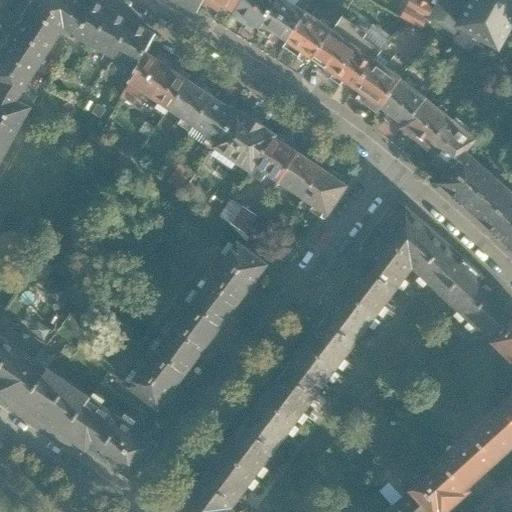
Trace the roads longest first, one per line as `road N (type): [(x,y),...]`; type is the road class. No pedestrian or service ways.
road 1 (residential): [(133,511),(391,164)]
road 2 (residential): [(391,164),(138,0)]
road 3 (residential): [(133,511),(0,420)]
road 4 (residential): [(511,271),(391,164)]
